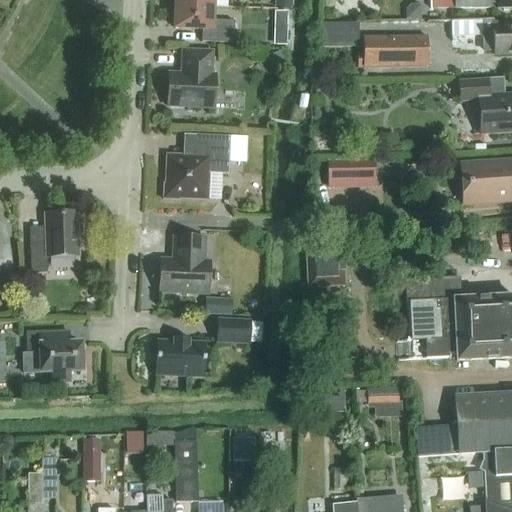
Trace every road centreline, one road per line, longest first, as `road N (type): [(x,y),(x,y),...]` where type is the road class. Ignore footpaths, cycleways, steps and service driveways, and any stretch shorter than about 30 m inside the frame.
road 1 (residential): [(139,0),(131,188)]
road 2 (residential): [(131,188),(124,327)]
road 3 (residential): [(0,190),(131,188)]
